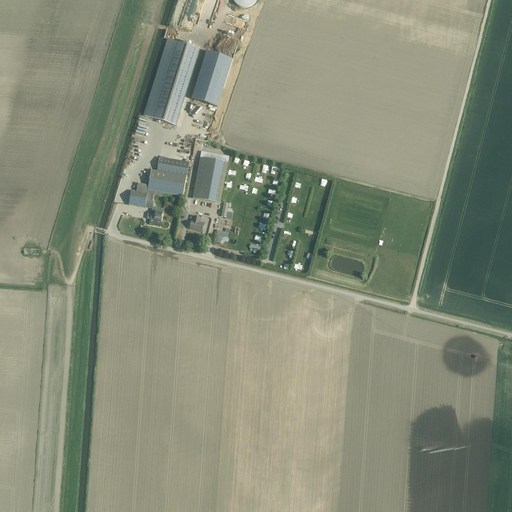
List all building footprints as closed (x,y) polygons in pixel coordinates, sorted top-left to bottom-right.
[(256,0),(232,0),(233,1),(235,4),(238,6),(240,7),(243,8),(246,8),(249,7),(252,6),(255,4),(256,1),(256,0)] [(174,41),(150,118),(173,126),(197,49),(174,41)] [(203,51),(188,98),(213,106),(228,59),(203,51)] [(200,159),(193,199),(220,204),(229,157),(223,156),(222,163),(200,159)] [(152,171),(149,186),(138,184),(136,193),(131,192),(129,205),(145,208),(146,200),(152,202),(154,192),(183,197),(189,164),(160,158),(157,172),(152,171)] [(152,212),(149,224),(160,226),(163,214),(152,212)] [(193,217),(192,221),(190,230),(202,233),(204,224),(200,223),(201,219),(193,217)]
